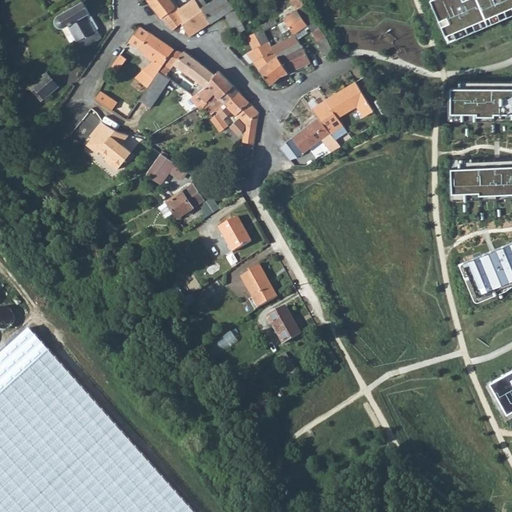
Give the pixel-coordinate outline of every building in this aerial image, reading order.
[(147,0),(161,19),(171,29),(183,21),(178,12),(180,10),(177,5),(174,7),(168,0),(147,0)] [(199,31),(212,22),(196,0),(192,0),(180,10),(178,12),(183,21),(184,22),(192,17),(199,31)] [(229,0),(212,0),(206,4),(203,0),(196,0),(212,22),(225,14),(235,36),(245,28),(229,0)] [(328,41),(326,37),(325,34),(320,27),(304,6),(300,0),(290,0),(296,10),(283,18),(284,19),(292,32),(293,34),(294,35),(307,25),(313,33),(312,33),(317,41),(325,56),(333,52),(333,51),(328,41)] [(511,0),(431,0),(446,34),(511,6),(511,0)] [(93,30),(95,29),(80,2),(55,16),(54,17),(53,19),(52,22),(53,25),(55,27),(56,28),(59,28),(61,28),(66,36),(69,34),(72,40),(78,50),(98,38),(93,30)] [(199,31),(192,17),(184,22),(191,36),(199,31)] [(128,41),(155,57),(136,76),(149,85),(160,69),(164,62),(166,59),(174,49),(139,26),(128,41)] [(288,72),(277,55),(273,51),(264,30),(263,29),(246,35),(253,50),(247,53),(269,85),(271,84),(281,76),(288,72)] [(288,72),(310,62),(294,35),(293,34),(271,47),(273,51),(277,55),(288,72)] [(215,74),(185,51),(174,49),(166,59),(174,63),(204,85),(215,74)] [(115,73),(126,59),(119,53),(109,66),(108,69),(115,73)] [(172,68),(174,63),(166,59),(164,62),(172,68)] [(160,69),(167,75),(173,68),(172,68),(164,62),(160,69)] [(198,92),(207,101),(215,93),(225,103),(238,90),(218,70),(215,74),(204,85),(198,92)] [(44,102),(60,88),(47,73),(31,86),(44,102)] [(372,111),(356,81),(324,99),(337,118),(357,106),(363,116),(372,111)] [(511,86),(451,86),(451,112),(477,112),(477,115),(495,115),(495,113),(511,112),(511,86)] [(227,105),(245,125),(242,142),(254,143),(258,114),(259,112),(243,96),(240,93),(238,90),(225,103),(215,93),(207,101),(209,103),(203,107),(207,111),(210,108),(214,113),(224,104),(226,106),(227,105)] [(94,95),(93,98),(106,106),(110,99),(97,91),(94,95)] [(324,99),(311,107),(318,117),(334,137),(346,131),(337,118),(324,99)] [(220,114),(211,120),(220,132),(228,126),(220,114)] [(318,117),(287,142),(297,155),(298,157),(321,139),(326,146),(313,155),(317,161),(340,146),(318,117)] [(105,122),(102,119),(94,129),(96,131),(87,142),(97,151),(99,148),(106,154),(104,156),(117,167),(131,150),(122,142),(129,134),(122,132),(119,131),(118,131),(117,130),(105,122)] [(297,155),(287,142),(280,149),(291,161),(297,155)] [(186,169),(163,152),(150,171),(149,172),(162,181),(170,170),(180,177),(186,169)] [(511,164),(451,167),(452,193),(479,192),(479,194),(511,193),(511,164)] [(177,215),(204,198),(193,183),(167,200),(177,215)] [(99,224),(114,235),(119,228),(104,217),(99,224)] [(234,253),(253,243),(238,218),(220,229),(234,253)] [(511,241),(464,261),(478,296),(511,282),(511,279),(511,278),(511,241)] [(278,295),(260,263),(250,269),(250,271),(242,275),(261,308),(278,295)] [(285,344),(302,334),(287,306),(269,317),(285,344)] [(0,307),(0,324),(12,325),(14,309),(0,307)] [(195,511),(29,328),(0,354),(0,511),(195,511)] [(211,342),(216,352),(239,342),(234,331),(211,342)] [(287,377),(296,372),(285,354),(277,359),(287,377)] [(511,406),(511,366),(484,382),(502,412),(511,406)]
